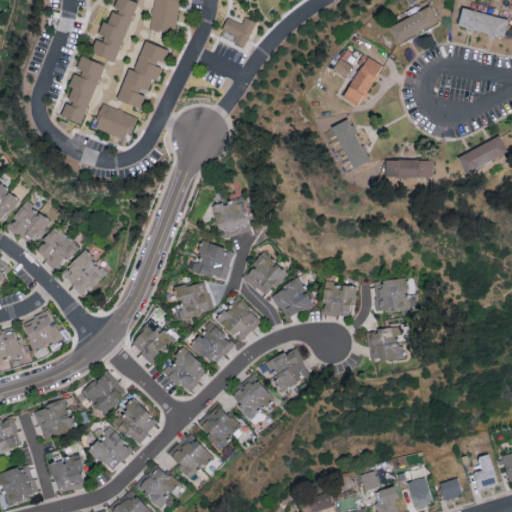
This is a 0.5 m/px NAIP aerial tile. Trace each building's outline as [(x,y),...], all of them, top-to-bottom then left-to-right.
[(137,1),(132,0),(116,0),(113,9),(110,8),(99,37),(96,36),(90,53),(115,62),(137,1)] [(174,32),(180,0),(154,0),(149,27),(174,32)] [(388,26),(396,43),(439,23),(430,6),(388,26)] [(508,19),(462,7),(457,25),(504,37),(508,19)] [(235,34),(232,42),(245,47),(256,21),(245,16),(242,23),(227,16),(222,29),(235,34)] [(117,100),(141,108),(146,92),(147,93),(152,78),(157,80),(162,64),(164,65),(169,49),(144,41),(135,70),(127,68),(117,100)] [(359,106),(383,65),(363,53),(359,61),(362,63),(343,96),(359,106)] [(81,124),(104,64),(81,55),(75,70),(68,86),(72,88),(67,101),(66,101),(60,116),(81,124)] [(333,70),(347,76),(353,65),(339,58),(333,70)] [(136,115),(104,103),(94,127),(127,139),(136,115)] [(332,127),(353,168),(369,160),(348,118),(332,127)] [(465,173),(507,153),(499,136),(457,156),(465,173)] [(433,160),(385,159),(385,177),(432,177),(433,160)] [(19,196),(0,185),(0,221),(3,223),(19,196)] [(251,230),(242,197),(212,205),(221,238),(251,230)] [(33,243),(49,218),(23,201),(7,227),(33,243)] [(35,248),(56,269),(79,247),(58,225),(35,248)] [(234,249),(201,241),(193,272),(226,280),(234,249)] [(107,273),(84,249),(61,272),(83,296),(107,273)] [(287,270),(262,251),(243,277),(267,296),(287,270)] [(0,283),(12,266),(1,259),(0,260),(0,283)] [(373,282),(377,312),(408,308),(403,277),(373,282)] [(355,286),(341,284),(341,287),(333,286),(334,280),(325,279),(321,313),(351,317),(355,286)] [(174,287),(176,300),(178,300),(182,316),(213,310),(207,280),(174,287)] [(262,319),(238,297),(226,310),(224,309),(215,319),(241,342),(262,319)] [(34,352),(62,339),(48,310),(21,322),(34,352)] [(130,341),(151,362),(174,340),(154,319),(130,341)] [(234,343),(211,322),(199,336),(199,335),(190,345),(214,365),(234,343)] [(0,361),(23,355),(14,325),(0,329),(0,365),(1,365),(0,361)] [(367,330),(370,361),(404,358),(403,346),(401,347),(399,327),(367,330)] [(266,361),(280,389),(310,375),(296,346),(266,361)] [(163,371),(188,393),(208,369),(183,347),(163,371)] [(127,388),(103,370),(84,394),(97,403),(94,406),(106,415),(127,388)] [(252,416),(273,397),(253,374),(232,393),(252,416)] [(112,422),(137,444),(158,421),(133,398),(112,422)] [(35,409),(43,438),(75,430),(67,400),(35,409)] [(241,426),(217,404),(197,426),(220,448),(241,426)] [(0,451),(21,447),(14,417),(0,420),(0,451)] [(133,449),(106,424),(96,435),(100,438),(89,450),(112,472),(133,449)] [(168,457),(194,478),(213,454),(187,433),(168,457)] [(511,479),(511,453),(502,457),(509,481),(511,479)] [(478,488),(498,483),(489,454),(478,457),(482,470),(474,472),(478,488)] [(57,491),(86,485),(79,455),(50,461),(57,491)] [(0,501),(1,505),(38,495),(30,464),(0,472),(0,501)] [(136,486),(159,506),(178,483),(156,464),(136,486)] [(360,474),(365,490),(379,486),(374,470),(360,474)] [(432,504),(426,477),(408,481),(414,509),(432,504)] [(444,500),(462,495),(458,478),(439,483),(444,500)] [(399,498),(394,485),(373,493),(379,511),(398,511),(394,500),(399,498)] [(112,511),(151,511),(133,489),(109,508),(112,511)] [(333,505),(329,492),(306,498),(310,511),(333,505)]
